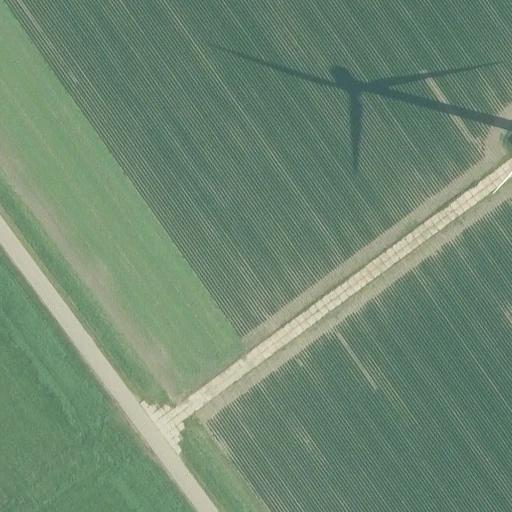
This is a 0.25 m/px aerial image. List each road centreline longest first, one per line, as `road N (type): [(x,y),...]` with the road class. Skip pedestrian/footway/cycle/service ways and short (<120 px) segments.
road 1 (track): [(153,428),(511,166)]
road 2 (unclassified): [(214,511),(0,221)]
